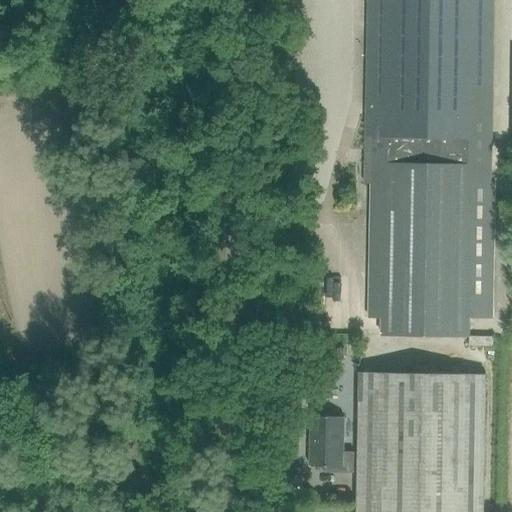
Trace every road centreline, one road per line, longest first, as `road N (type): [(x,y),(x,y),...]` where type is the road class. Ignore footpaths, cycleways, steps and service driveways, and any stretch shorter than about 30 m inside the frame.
road 1 (unclassified): [(235,511),(244,0)]
road 2 (track): [(135,0),(119,39),(87,77),(35,95),(0,96)]
